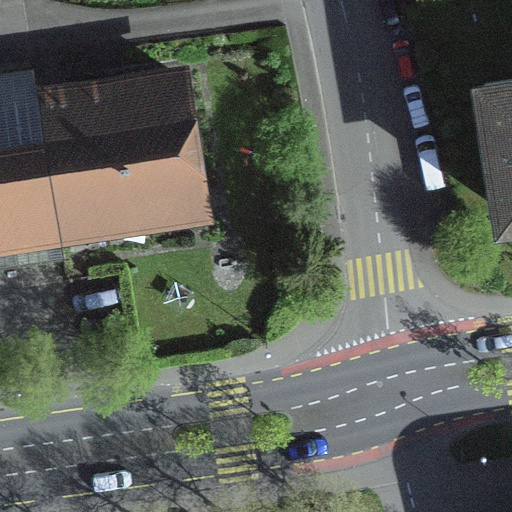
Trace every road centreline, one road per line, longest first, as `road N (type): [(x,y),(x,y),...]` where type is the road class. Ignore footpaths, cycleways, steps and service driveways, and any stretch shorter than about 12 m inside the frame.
road 1 (secondary): [(398,390),(314,417),(0,463)]
road 2 (residential): [(339,0),(364,114),(398,390)]
road 3 (residential): [(421,511),(398,390)]
